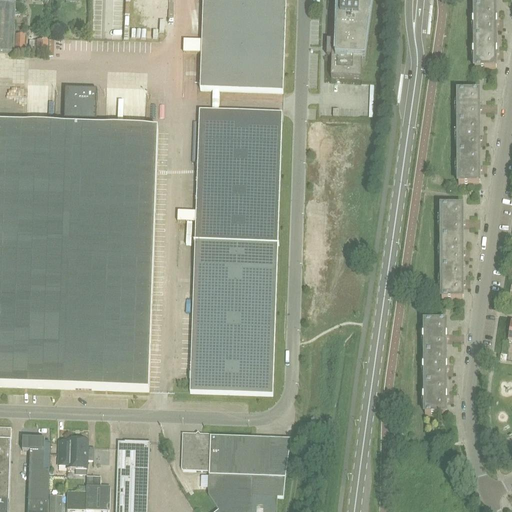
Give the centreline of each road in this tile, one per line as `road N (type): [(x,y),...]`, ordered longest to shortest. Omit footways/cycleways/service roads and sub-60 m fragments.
road 1 (secondary): [(354,511),(417,67),(414,37)]
road 2 (unclassified): [(275,415),(291,391),(304,0)]
road 3 (residential): [(487,497),(470,438),(469,383),(511,88)]
road 4 (unclassified): [(275,415),(0,412)]
